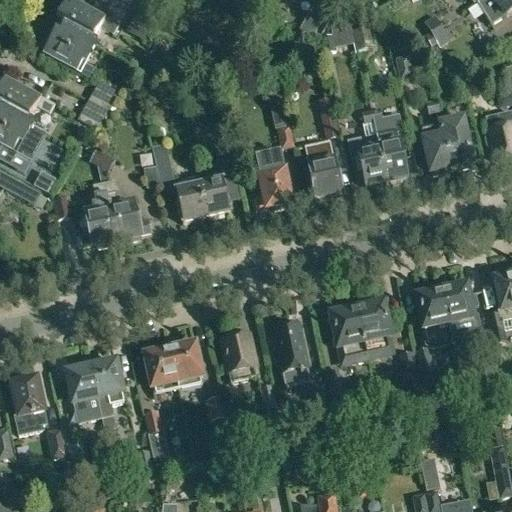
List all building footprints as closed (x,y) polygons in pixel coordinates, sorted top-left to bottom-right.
[(150,0),(145,0),(136,17),(157,28),(167,9),(150,0)] [(511,0),(488,0),(477,7),(490,29),(505,21),(509,19),(511,20),(511,0)] [(64,29),(61,33),(91,49),(94,51),(97,46),(93,44),(100,32),(113,38),(118,29),(69,2),(56,25),(64,29)] [(157,28),(136,17),(126,35),(147,47),(157,28)] [(335,51),(353,47),(346,19),(329,23),(333,39),(321,41),(324,57),(336,54),(335,51)] [(424,27),(430,36),(439,30),(434,21),(424,27)] [(373,51),(367,27),(349,31),(355,55),(373,51)] [(439,30),(430,36),(424,40),(433,55),(449,46),(439,30)] [(94,51),(91,49),(61,33),(58,38),(55,36),(43,58),(89,83),(94,74),(85,68),(94,51)] [(407,61),(395,64),(400,84),(411,82),(407,61)] [(225,97),(236,77),(222,70),(220,74),(216,72),(209,83),(214,85),(211,90),(225,97)] [(0,115),(26,130),(28,127),(36,112),(49,119),(54,109),(4,83),(0,90),(0,115)] [(453,104),(465,101),(462,83),(449,86),(453,104)] [(97,86),(87,105),(108,117),(118,98),(97,86)] [(511,97),(498,100),(502,115),(511,113),(511,97)] [(318,106),(320,115),(322,124),(326,143),(337,141),(333,121),(331,112),(329,104),(318,106)] [(98,135),(108,117),(87,105),(77,124),(98,135)] [(436,105),(425,107),(428,120),(438,117),(436,105)] [(369,115),(372,127),(381,125),(378,113),(369,115)] [(0,149),(25,163),(31,166),(46,137),(28,127),(26,130),(0,115),(0,149)] [(361,117),(363,129),(372,127),(369,115),(361,117)] [(497,119),(500,132),(488,135),(495,166),(511,162),(511,122),(511,116),(497,119)] [(380,122),(381,125),(372,127),(374,140),(385,188),(388,187),(391,190),(400,187),(401,185),(406,183),(395,137),(401,135),(397,118),(380,122)] [(460,125),(441,129),(450,176),(469,172),(468,169),(469,168),(460,125)] [(450,176),(441,129),(421,134),(430,177),(431,177),(432,180),(450,176)] [(292,152),(288,132),(276,135),(280,155),(292,152)] [(364,193),(385,188),(374,140),(354,145),(347,146),(355,181),(362,180),(364,193)] [(328,146),(303,152),(314,203),(316,203),(319,205),(327,203),(328,200),(340,198),(333,166),(332,166),(328,146)] [(161,197),(175,194),(165,149),(151,152),(161,197)] [(215,154),(221,184),(221,183),(235,180),(229,151),(215,154)] [(115,165),(96,155),(90,166),(108,176),(115,165)] [(47,198),(57,179),(36,167),(26,186),(47,198)] [(280,167),(256,172),(259,181),(258,181),(263,200),(255,202),(258,213),(265,212),(266,214),(270,213),(273,216),(284,213),(285,210),(290,208),(280,167)] [(0,190),(14,199),(33,210),(39,199),(21,189),(0,176),(0,190)] [(197,183),(206,223),(229,218),(221,183),(221,184),(208,186),(207,181),(197,183)] [(183,229),(206,223),(197,183),(187,185),(189,191),(175,194),(183,229)] [(104,190),(115,243),(119,242),(121,245),(123,245),(127,248),(136,245),(137,242),(140,241),(140,240),(149,237),(147,226),(138,228),(134,210),(125,212),(123,205),(119,205),(114,187),(104,190)] [(115,243),(104,190),(93,192),(97,210),(93,211),(95,218),(85,220),(90,238),(80,241),(82,252),(92,250),(92,252),(95,251),(98,254),(107,252),(108,248),(111,247),(111,244),(115,243)] [(66,202),(53,205),(58,225),(70,222),(66,202)] [(511,279),(508,280),(508,277),(497,279),(498,282),(495,283),(502,314),(503,314),(505,322),(511,320),(511,279)] [(441,295),(449,328),(458,326),(461,335),(474,331),(472,323),(474,322),(466,290),(464,290),(461,288),(454,290),(453,293),(441,295)] [(453,349),(449,328),(441,295),(430,297),(428,295),(421,296),(419,300),(417,300),(424,333),(421,334),(424,350),(433,353),(453,349)] [(356,314),(368,365),(393,358),(389,342),(390,341),(383,308),(381,308),(378,306),(370,308),(369,311),(356,314)] [(330,320),(338,353),(341,370),(368,365),(356,314),(345,316),(343,314),(335,315),(333,319),(330,320)] [(493,351),(507,348),(501,321),(487,324),(493,351)] [(299,329),(272,335),(281,378),(282,378),(284,388),(310,383),(307,373),(308,373),(299,329)] [(249,340),(236,343),(234,339),(229,338),(225,341),(225,345),(221,346),(228,377),(231,388),(258,381),(249,340)] [(489,340),(477,343),(482,363),(493,361),(489,340)] [(170,354),(178,393),(189,391),(187,385),(202,381),(195,348),(192,349),(191,347),(181,349),(181,351),(170,354)] [(168,395),(178,393),(170,354),(158,356),(158,354),(147,356),(147,359),(144,360),(152,392),(166,389),(168,395)] [(429,354),(418,357),(422,377),(434,374),(429,354)] [(413,357),(400,360),(405,381),(418,379),(413,357)] [(91,372),(98,403),(108,400),(110,410),(123,406),(121,397),(122,397),(116,366),(113,367),(111,364),(104,366),(102,369),(91,372)] [(103,422),(98,403),(91,372),(79,374),(76,372),(70,373),(68,377),(66,377),(73,408),(74,408),(76,417),(89,414),(91,424),(103,422)] [(325,377),(330,398),(342,395),(337,374),(325,377)] [(11,389),(18,418),(13,419),(18,439),(42,434),(43,434),(42,429),(46,428),(45,425),(44,416),(37,384),(24,386),(23,384),(15,386),(15,388),(11,389)] [(309,393),(313,416),(327,413),(322,390),(309,393)] [(271,391),(260,393),(265,415),(276,412),(271,391)] [(342,395),(330,398),(334,418),(347,415),(342,395)] [(219,402),(207,405),(211,425),(224,422),(219,402)] [(157,416),(145,419),(149,439),(161,436),(157,416)] [(101,424),(104,437),(113,434),(110,422),(101,424)] [(66,460),(60,435),(48,438),(53,463),(66,460)] [(6,436),(0,437),(0,462),(12,460),(6,436)] [(511,499),(511,498),(508,478),(502,451),(490,453),(496,481),(501,502),(511,499)] [(149,455),(136,458),(141,477),(153,475),(149,455)] [(439,491),(433,462),(420,465),(426,494),(439,491)] [(85,469),(73,472),(78,492),(90,489),(85,469)] [(30,489),(26,501),(45,507),(49,496),(30,489)] [(439,511),(436,496),(424,499),(427,511),(439,511)] [(335,511),(333,499),(319,501),(320,511),(335,511)] [(427,511),(424,499),(413,501),(415,511),(427,511)]
